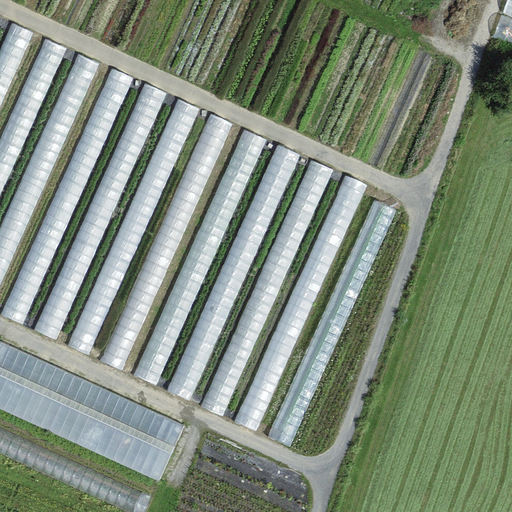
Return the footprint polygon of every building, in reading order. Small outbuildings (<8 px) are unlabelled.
[(511,0),(503,0),(500,10),(511,14),(511,0)] [(0,208),(66,43),(42,33),(0,140),(0,208)] [(0,235),(0,302),(99,58),(75,49),(0,235)] [(101,354),(194,101),(173,93),(174,90),(140,78),(141,76),(105,62),(12,316),(36,325),(35,327),(68,339),(67,342),(101,354)] [(132,369),(230,117),(206,108),(108,360),(132,369)] [(238,123),(145,376),(168,384),(167,388),(203,401),(202,404),(234,416),(327,163),(307,155),(308,153),(269,138),(270,134),(238,123)] [(295,445),(396,205),(375,196),(274,436),(295,445)]
